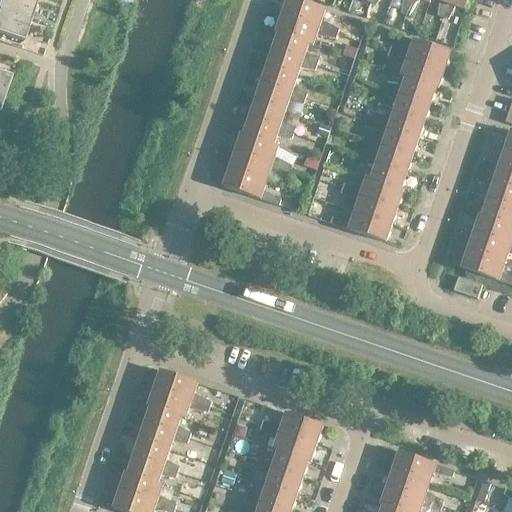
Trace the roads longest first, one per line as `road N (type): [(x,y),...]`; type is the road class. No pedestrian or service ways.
road 1 (residential): [(413,271),(506,11)]
road 2 (residential): [(363,420),(140,340)]
road 3 (residential): [(413,271),(193,194)]
road 4 (residential): [(193,194),(254,0)]
road 5 (residential): [(82,511),(140,340)]
road 6 (residential): [(511,452),(387,411),(363,420)]
road 7 (residential): [(140,340),(193,194)]
road 8 (residential): [(511,330),(421,300),(413,271)]
